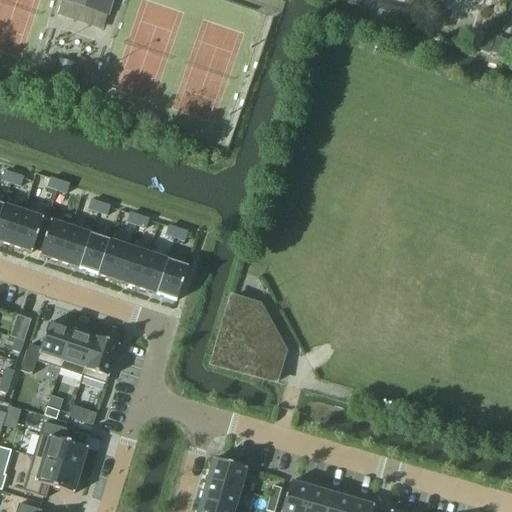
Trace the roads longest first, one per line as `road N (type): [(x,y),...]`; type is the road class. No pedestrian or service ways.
road 1 (residential): [(511,508),(205,416)]
road 2 (residential): [(141,397),(164,328),(0,274)]
road 3 (residential): [(141,397),(106,511)]
